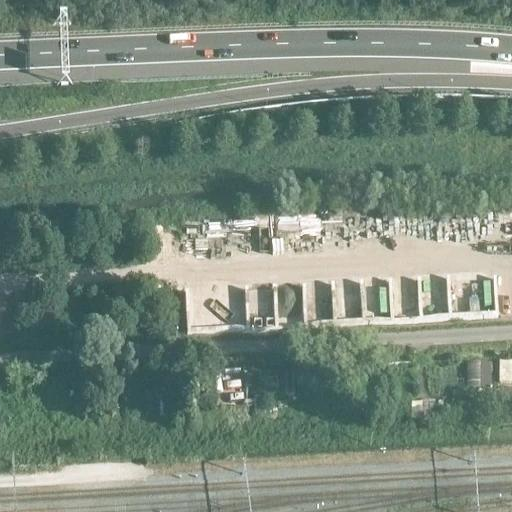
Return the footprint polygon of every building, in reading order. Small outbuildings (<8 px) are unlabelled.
[(511,363),(494,364),(495,393),(511,392),(511,363)] [(490,365),(467,364),(467,391),(489,392),(490,365)] [(404,365),(387,365),(387,375),(391,375),(391,388),(409,388),(412,388),(412,373),(404,374),(404,365)] [(299,369),(287,369),(287,375),(284,375),(284,386),(299,386),(299,369)] [(188,389),(190,428),(246,426),(246,425),(264,424),(263,395),(278,395),(278,373),(274,373),(242,374),(243,391),(244,391),(244,408),(221,409),(221,411),(218,411),(212,412),(209,387),(204,387),(203,377),(192,378),(193,388),(188,389)] [(309,374),(303,374),(303,393),(316,392),(315,373),(309,373),(309,374)] [(411,418),(412,420),(433,418),(433,417),(432,405),(411,407),(411,418)]
